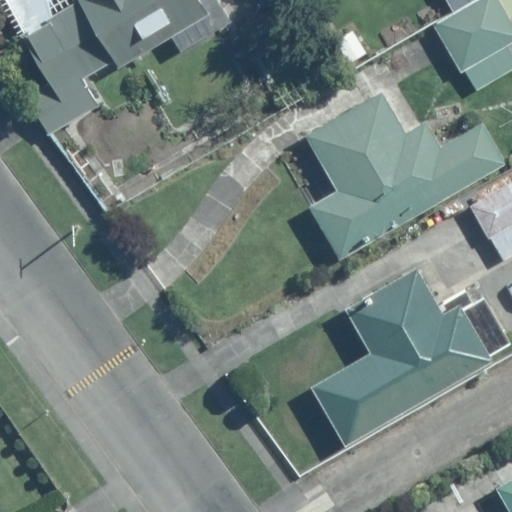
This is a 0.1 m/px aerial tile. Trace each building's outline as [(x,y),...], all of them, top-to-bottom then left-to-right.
[(22,78),(51,131),(106,101),(91,72),(118,57),(123,66),(175,38),(184,54),(239,24),(225,0),(58,0),(56,1),(55,0),(6,0),(43,67),(22,78)] [(511,0),(467,0),(456,6),(430,21),(459,70),(468,65),(483,91),(511,74),(511,0)] [(312,199),(346,256),(510,160),(485,117),(442,143),(429,121),(407,134),(382,92),(308,136),(337,185),(312,199)] [(511,182),(471,205),(502,259),(511,252),(511,182)] [(372,346),(312,383),(348,444),(496,354),(465,303),(447,314),(417,265),(349,307),(372,346)] [(511,511),(511,478),(501,484),(511,504),(511,511)]
